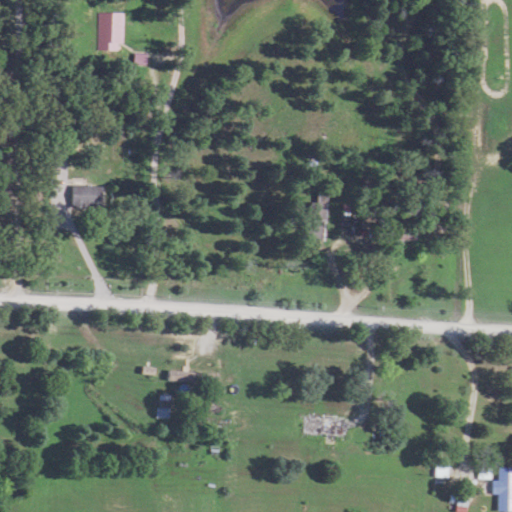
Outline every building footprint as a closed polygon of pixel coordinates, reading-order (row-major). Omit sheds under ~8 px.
[(120,12),(95,12),(95,49),(120,49),(120,12)] [(63,186),(63,206),(96,206),(96,186),(63,186)] [(301,201),(301,219),(296,219),(296,240),(319,240),(320,193),(310,192),(309,201),(301,201)] [(153,417),(164,417),(164,406),(153,406),(153,417)] [(337,417),(293,417),(293,435),(337,435),(337,417)] [(494,493),(494,510),(511,509),(511,467),(494,468),(494,481),(488,481),(488,493),(494,493)]
